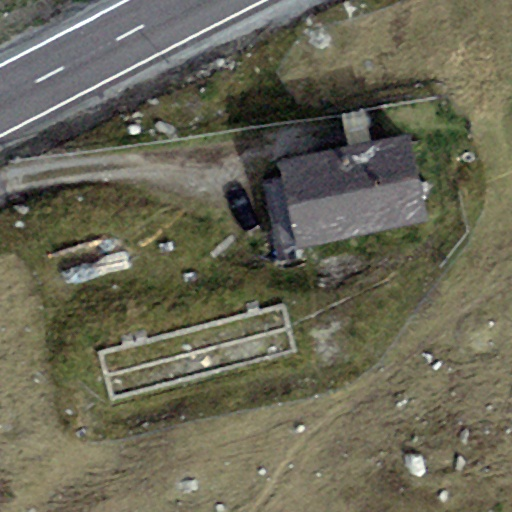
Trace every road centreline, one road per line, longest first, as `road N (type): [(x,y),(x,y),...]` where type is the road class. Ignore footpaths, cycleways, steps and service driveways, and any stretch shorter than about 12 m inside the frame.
road 1 (primary): [(220,0),(0,106)]
road 2 (track): [(0,186),(205,163)]
